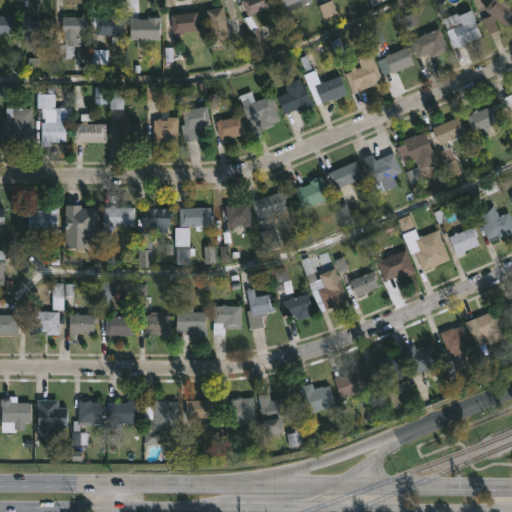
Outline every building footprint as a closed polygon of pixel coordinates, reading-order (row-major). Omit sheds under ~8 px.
[(248,15),(241,0),(271,0),(273,4),(248,15)] [(300,6),(283,13),(276,0),(307,0),(308,1),(300,6)] [(502,0),(511,8),(511,17),(505,26),(496,19),(494,21),(498,30),(490,34),(483,19),(491,15),(485,10),(492,0),(502,0)] [(135,7),(135,20),(145,20),(145,17),(157,18),(156,40),(127,39),(129,6),(135,7)] [(226,21),(238,19),(241,32),(229,35),(229,39),(222,41),(223,47),(213,49),(212,45),(210,46),(208,36),(211,35),(206,10),(223,6),(226,21)] [(198,10),(200,30),(174,33),(171,11),(176,11),(177,14),(198,10)] [(471,10),(481,36),(453,47),(442,18),(457,13),(458,15),(471,10)] [(0,34),(0,16),(9,16),(9,34),(0,34)] [(27,16),(27,19),(47,20),(47,36),(29,36),(29,42),(22,42),(22,36),(17,36),(17,16),(27,16)] [(79,32),(79,35),(81,35),(81,45),(75,45),(74,55),(67,58),(57,58),(57,43),(65,44),(65,39),(63,39),(63,16),(87,16),(87,33),(79,32)] [(121,17),(121,35),(96,35),(96,29),(90,29),(90,17),(121,17)] [(436,28),(446,50),(430,58),(428,52),(415,58),(408,41),(420,35),(420,34),(423,33),(423,34),(436,28)] [(404,47),(411,65),(389,74),(381,57),(384,56),(383,55),(404,47)] [(108,65),(108,52),(93,52),(93,65),(108,65)] [(368,52),(379,79),(372,82),(373,84),(358,91),(357,88),(350,91),(342,74),(348,71),(347,69),(352,67),(353,69),(358,67),(354,58),(368,52)] [(337,75),(344,93),(313,105),(306,88),(318,83),(317,81),(320,80),(320,82),(337,75)] [(297,79),(300,86),(302,85),(309,104),(281,114),(274,97),(285,93),(282,85),(297,79)] [(251,91),(255,101),(271,95),(280,120),(272,123),(273,126),(261,130),(261,128),(252,131),(238,96),(251,91)] [(495,104),(504,125),(499,128),(497,123),(486,128),(489,133),(477,138),(475,132),(473,133),(466,116),(473,113),(472,111),(477,109),(478,111),(495,104)] [(207,106),(211,124),(197,127),(200,138),(185,142),(181,125),(185,124),(182,111),(207,106)] [(166,108),(166,117),(175,117),(175,142),(150,143),(150,120),(158,119),(158,108),(166,108)] [(29,109),(29,119),(30,119),(30,142),(13,142),(13,139),(0,139),(0,118),(3,118),(3,109),(29,109)] [(241,115),(245,131),(241,132),(241,134),(223,139),(223,137),(219,137),(216,121),(219,121),(218,119),(241,115)] [(445,142),(448,149),(450,148),(463,179),(451,184),(438,152),(444,150),(442,144),(439,145),(432,128),(458,117),(465,134),(445,142)] [(126,120),(126,124),(138,124),(138,143),(111,143),(111,123),(116,120),(126,120)] [(47,121),(47,122),(65,122),(65,127),(63,127),(63,142),(39,143),(39,122),(47,121)] [(84,122),(84,124),(103,124),(103,143),(71,142),(72,124),(84,122)] [(427,132),(441,165),(432,169),(430,165),(420,169),(425,180),(410,186),(404,172),(418,166),(415,160),(413,161),(412,158),(403,162),(396,147),(405,143),(404,139),(417,134),(417,135),(427,132)] [(395,152),(403,172),(394,175),(398,185),(377,194),(362,157),(372,153),(375,160),(395,152)] [(338,189),(332,191),(324,174),(353,161),(360,177),(337,188),(338,189)] [(318,176),(327,198),(300,210),(291,189),(307,183),(307,182),(310,180),(310,179),(318,176)] [(266,218),(264,219),(257,200),(285,190),(288,198),(285,199),(289,210),(266,218)] [(237,203),(237,206),(250,204),(254,227),(244,229),(243,225),(233,228),(233,227),(230,227),(226,205),(237,203)] [(56,204),(56,207),(59,207),(58,231),(28,231),(28,208),(45,210),(45,207),(48,207),(48,204),(56,204)] [(112,206),(112,208),(131,208),(131,227),(99,227),(99,208),(106,208),(106,206),(112,206)] [(494,206),(499,217),(510,213),(511,218),(511,232),(489,242),(478,212),(494,206)] [(207,207),(207,210),(209,210),(209,214),(207,214),(208,226),(185,226),(185,228),(177,227),(176,208),(207,207)] [(94,208),(94,214),(96,214),(96,218),(94,218),(94,236),(71,236),(71,248),(63,247),(63,215),(75,214),(75,208),(94,208)] [(151,208),(168,209),(168,219),(166,219),(166,228),(139,229),(139,209),(151,208)] [(473,226),(478,236),(475,237),(479,245),(456,256),(448,237),(455,235),(454,233),(473,226)] [(437,230),(450,260),(422,271),(414,252),(419,250),(415,240),(437,230)] [(413,272),(397,279),(395,275),(382,281),(374,262),(404,250),(413,272)] [(312,267),(317,280),(321,279),(319,275),(335,268),(348,301),(320,312),(304,270),(312,267)] [(366,294),(357,298),(350,282),(374,271),(378,278),(374,280),(378,289),(366,294)] [(249,288),(250,289),(254,288),(255,297),(271,294),(275,312),(266,313),(267,316),(256,318),(258,328),(250,330),(247,311),(250,310),(246,290),(249,288)] [(305,294),(312,315),(296,320),(295,317),(285,320),(279,302),(305,294)] [(511,321),(510,322),(503,306),(511,302),(511,321)] [(226,304),(226,306),(240,306),(240,325),(224,324),(224,335),(213,335),(213,306),(226,304)] [(192,306),(192,312),(206,312),(206,335),(176,333),(176,312),(180,312),(180,306),(192,306)] [(497,341),(490,344),(487,342),(478,346),(472,333),(470,333),(466,322),(497,309),(508,337),(497,341)] [(56,312),(56,335),(43,335),(43,332),(25,331),(25,312),(56,312)] [(144,334),(145,315),(151,314),(151,312),(161,312),(161,314),(170,315),(170,334),(144,334)] [(75,313),(75,315),(93,315),(93,325),(90,325),(90,334),(73,334),(73,336),(66,336),(66,315),(73,315),(73,313),(75,313)] [(0,314),(18,315),(18,335),(0,334),(0,314)] [(113,315),(113,317),(131,317),(130,336),(102,336),(103,317),(109,317),(109,315),(113,315)] [(463,325),(473,349),(455,357),(453,353),(449,354),(440,333),(463,325)] [(431,366),(412,375),(403,356),(429,344),(438,363),(431,366)] [(394,355),(403,375),(382,384),(372,362),(382,358),(383,360),(394,355)] [(357,367),(366,389),(338,399),(330,380),(347,374),(346,372),(357,367)] [(310,384),(311,389),(327,385),(332,407),(308,413),(305,403),(299,404),(295,388),(310,384)] [(270,393),(271,400),(291,397),(294,418),(282,420),(284,432),(267,435),(265,422),(262,423),(258,395),(270,393)] [(250,398),(252,422),(241,423),(241,426),(229,428),(226,399),(250,398)] [(68,407),(67,428),(54,427),(53,437),(38,437),(38,399),(49,400),(49,407),(68,407)] [(0,400),(7,400),(7,403),(28,403),(28,424),(22,424),(22,426),(11,426),(11,423),(0,423),(0,400)] [(91,400),(91,402),(102,402),(102,425),(92,425),(92,423),(86,422),(86,426),(81,425),(81,422),(79,422),(79,432),(88,432),(88,445),(72,445),(74,420),(79,421),(79,400),(91,400)] [(166,401),(177,402),(177,433),(169,432),(169,429),(161,429),(161,445),(144,444),(145,419),(153,419),(153,400),(166,401)] [(118,424),(118,430),(108,430),(108,424),(106,424),(107,403),(125,403),(125,401),(136,401),(135,424),(118,424)] [(188,419),(186,419),(186,401),(216,401),(216,419),(188,419)]
